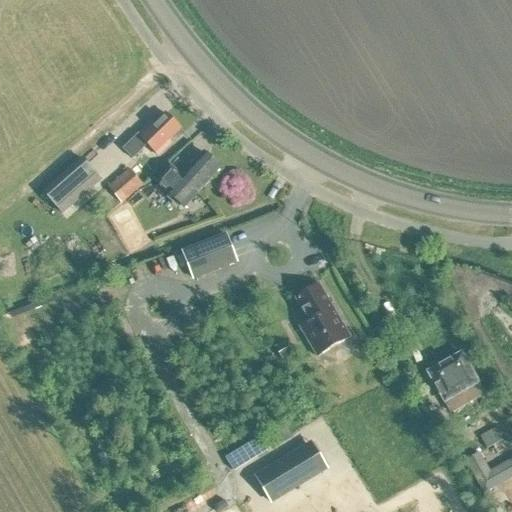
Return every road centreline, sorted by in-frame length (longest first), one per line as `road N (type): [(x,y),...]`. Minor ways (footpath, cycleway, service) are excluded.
road 1 (tertiary): [(511,213),(393,195),(291,147),(207,73),(153,0)]
road 2 (track): [(184,44),(98,126),(0,197)]
